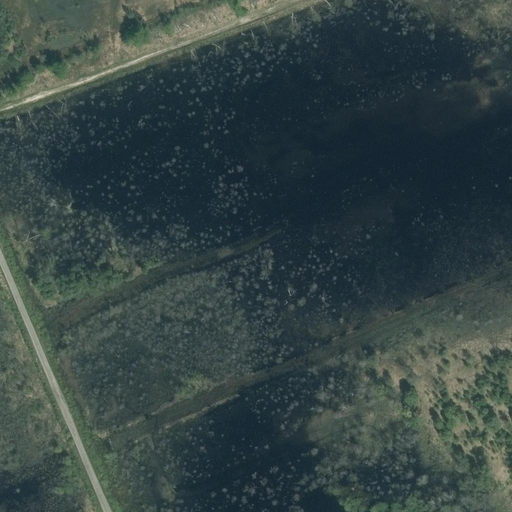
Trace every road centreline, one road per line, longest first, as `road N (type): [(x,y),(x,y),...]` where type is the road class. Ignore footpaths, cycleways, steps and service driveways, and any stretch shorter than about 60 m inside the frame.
road 1 (track): [(310,0),(0,116)]
road 2 (unclassified): [(107,511),(0,255)]
